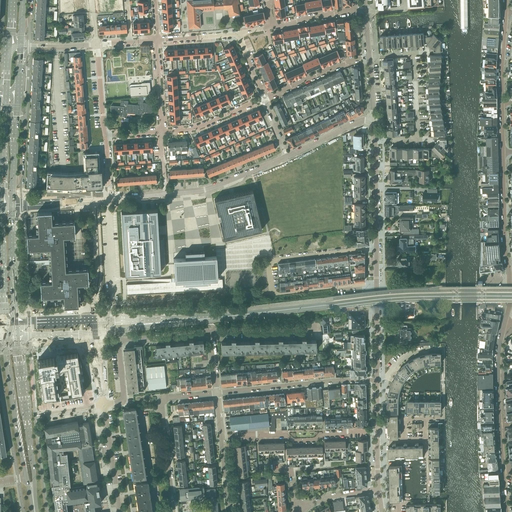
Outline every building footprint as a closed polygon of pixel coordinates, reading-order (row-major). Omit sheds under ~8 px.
[(189,29),(189,30),(190,30),(191,30),(192,30),(192,29),(192,28),(200,27),(199,13),(202,10),(214,10),(214,9),(224,8),(224,9),(228,9),(229,16),(240,14),(237,3),(240,3),(238,0),(186,0),(189,28),(189,29)] [(487,14),(487,15),(501,16),(501,8),(500,0),(485,0),(486,7),(486,14),(487,14)] [(36,16),(36,22),(45,23),(46,7),(37,6),(36,13),(35,16),(36,16)] [(485,20),(485,24),(493,24),(493,23),(500,23),(500,18),(501,16),(487,15),(487,20),(485,20)] [(341,32),(338,32),(339,39),(354,38),(352,20),(345,20),(344,19),(343,19),(344,32),(341,32)] [(45,23),(36,22),(35,29),(35,32),(35,39),(44,39),(45,23)] [(74,33),(72,33),(72,39),(84,38),(85,38),(85,32),(84,32),(84,26),(73,27),(74,33)] [(427,43),(430,46),(438,37),(434,34),(432,36),(431,36),(431,32),(430,31),(428,31),(427,32),(427,34),(424,35),(425,42),(427,41),(427,43)] [(490,48),(490,53),(497,53),(499,37),(484,35),(488,36),(487,47),(490,48)] [(438,37),(430,46),(434,49),(436,49),(436,52),(443,51),(443,48),(441,48),(441,43),(442,41),(438,37)] [(228,47),(224,49),(226,54),(235,50),(233,45),(231,45),(231,44),(227,46),(228,47)] [(235,50),(226,54),(228,58),(237,54),(235,50)] [(337,50),(332,52),(336,61),(341,59),(337,50)] [(80,52),(70,53),(70,55),(73,57),(74,62),(82,61),(82,59),(82,56),(80,56),(80,52)] [(332,52),(327,54),(331,63),(336,61),(332,52)] [(262,53),(253,56),(255,61),(264,57),(262,53)] [(237,54),(228,58),(230,63),(239,59),(237,54)] [(327,54),(323,56),(327,65),(331,63),(327,54)] [(318,57),(317,57),(322,67),(327,65),(323,56),(318,58),(318,57)] [(264,57),(255,61),(257,66),(267,62),(267,61),(266,62),(264,57)] [(317,57),(313,59),(316,68),(321,66),(322,67),(317,57)] [(33,68),(33,74),(42,75),(43,58),(34,58),(34,65),(33,65),(33,68)] [(383,66),(384,66),(394,66),(393,58),(387,58),(387,60),(382,61),(383,66)] [(239,59),(230,63),(232,68),(241,64),(239,59)] [(313,59),(308,61),(311,70),(316,68),(313,59)] [(486,59),(485,68),(487,68),(487,67),(497,68),(497,60),(486,59)] [(308,61),(303,63),(307,73),(307,72),(311,70),(308,61)] [(267,62),(257,66),(258,66),(259,66),(261,71),(270,67),(267,62)] [(303,65),(298,67),(302,75),(307,73),(303,63),(302,63),(303,65)] [(241,64),(232,68),(234,72),(243,68),(241,64)] [(270,67),(261,71),(263,75),(272,72),(270,67)] [(298,67),(294,69),(298,78),(302,75),(298,67)] [(360,67),(352,67),(352,72),(353,72),(354,76),(360,75),(360,70),(360,68),(360,67)] [(243,68),(234,72),(236,77),(235,77),(235,78),(245,73),(243,68)] [(294,69),(289,71),(293,80),(298,78),(294,69)] [(289,71),(284,73),(288,82),(293,80),(289,71)] [(340,71),(335,73),(339,82),(344,80),(340,71)] [(272,72),(263,75),(265,80),(264,81),(274,76),(272,72)] [(245,73),(235,78),(237,82),(246,78),(244,74),(245,73)] [(335,73),(330,75),(335,84),(336,86),(336,89),(341,86),(340,84),(339,82),(335,73)] [(32,84),(32,91),(41,91),(42,81),(42,75),(33,74),(33,81),(32,81),(32,84)] [(330,75),(326,77),(330,86),(331,89),(334,88),(332,85),(335,84),(330,75)] [(354,80),(354,84),(361,83),(360,75),(354,76),(352,76),(353,80),(354,80)] [(274,76),(264,81),(266,86),(275,82),(273,77),(274,77),(274,76)] [(326,77),(321,79),(325,88),(330,86),(326,77)] [(246,78),(237,82),(239,87),(248,83),(246,78)] [(321,79),(316,81),(320,90),(325,88),(321,79)] [(316,81),(311,83),(315,92),(320,90),(316,81)] [(131,97),(138,97),(144,96),(148,96),(148,94),(150,93),(150,83),(150,82),(142,83),(142,86),(130,87),(131,97)] [(275,82),(266,86),(268,90),(277,87),(275,82)] [(248,83),(239,87),(241,92),(250,88),(248,83)] [(311,83),(306,85),(310,95),(315,92),(311,83)] [(355,89),(355,92),(362,92),(361,83),(354,84),(353,84),(353,89),(355,89)] [(306,85),(302,88),(306,97),(310,95),(306,85)] [(485,91),(485,97),(497,97),(497,92),(497,91),(497,90),(496,86),(493,86),(493,91),(489,92),(489,91),(486,91),(485,91)] [(250,88),(241,92),(243,96),(247,95),(248,96),(251,94),(251,93),(252,93),(250,88)] [(302,88),(297,90),(301,99),(304,98),(306,97),(302,88)] [(386,93),(386,97),(398,96),(398,89),(396,89),(396,91),(387,91),(387,93),(386,93)] [(297,90),(292,92),(296,101),(298,105),(302,103),(301,99),(297,90)] [(31,107),(40,108),(41,91),(32,91),(32,98),(31,98),(31,100),(32,100),(31,107)] [(292,92),(287,94),(292,105),(294,104),(293,102),(296,101),(292,92)] [(355,92),(354,92),(354,97),(355,97),(356,101),(356,104),(360,106),(362,106),(362,104),(360,104),(359,101),(362,100),(362,92),(355,92)] [(227,93),(222,95),(225,104),(231,102),(227,93)] [(292,105),(287,94),(282,96),(287,107),(292,105)] [(222,95),(217,97),(221,106),(225,104),(222,95)] [(144,96),(138,97),(139,97),(138,105),(128,104),(128,101),(128,100),(121,100),(120,106),(111,105),(111,114),(123,115),(123,112),(127,112),(127,113),(138,113),(138,114),(138,111),(142,111),(152,112),(152,103),(143,103),(144,96)] [(217,97),(212,99),(216,108),(221,106),(217,97)] [(349,98),(347,99),(351,107),(349,108),(353,117),(357,115),(352,104),(351,104),(351,102),(349,98)] [(212,99),(208,101),(211,110),(216,108),(212,99)] [(208,101),(203,104),(207,112),(211,110),(208,101)] [(352,102),(351,102),(351,104),(352,104),(357,115),(363,112),(363,106),(362,106),(360,106),(356,104),(352,102)] [(273,105),(277,114),(286,110),(285,107),(281,109),(279,103),(273,105)] [(497,103),(480,103),(480,104),(484,104),(484,112),(497,112),(497,103)] [(203,104),(198,106),(202,115),(207,112),(203,104)] [(198,106),(193,108),(197,117),(202,115),(198,106)] [(31,114),(31,121),(39,121),(40,121),(40,115),(40,114),(41,108),(40,108),(31,107),(31,114)] [(346,107),(343,108),(349,119),(353,117),(349,108),(347,109),(346,107)] [(259,109),(254,111),(258,120),(263,118),(259,109)] [(286,110),(277,114),(282,125),(288,122),(284,115),(285,115),(285,113),(287,112),(286,110)] [(254,111),(249,114),(253,122),(258,120),(254,111)] [(344,111),(339,113),(343,122),(348,120),(344,111)] [(339,113),(334,116),(339,124),(343,122),(339,113)] [(249,114),(244,116),(248,125),(253,122),(249,114)] [(244,116),(239,118),(243,127),(248,125),(244,116)] [(334,116),(329,118),(334,127),(339,124),(334,116)] [(239,118),(234,120),(238,129),(243,127),(239,118)] [(329,118),(325,120),(329,129),(334,127),(329,118)] [(234,120),(229,122),(233,131),(238,129),(234,120)] [(325,120),(320,123),(324,131),(329,129),(325,120)] [(30,130),(30,137),(39,138),(39,121),(31,121),(30,121),(30,128),(29,128),(29,130),(30,130)] [(229,122),(224,124),(228,133),(233,131),(229,122)] [(320,123),(315,125),(320,134),(324,131),(320,123)] [(224,124),(219,127),(223,136),(228,133),(224,124)] [(315,125),(311,127),(315,136),(320,134),(315,125)] [(497,125),(482,125),(482,130),(485,130),(485,136),(491,136),(491,133),(497,133),(497,136),(497,131),(497,130),(497,128),(497,127),(497,125)] [(219,127),(214,129),(218,138),(223,136),(219,127)] [(311,127),(306,130),(310,138),(315,136),(311,127)] [(388,129),(387,129),(388,135),(393,135),(393,137),(401,136),(400,128),(398,128),(388,129)] [(214,129),(209,131),(213,140),(218,138),(214,129)] [(304,131),(301,132),(306,141),(310,138),(306,130),(306,129),(303,130),(304,131)] [(353,135),(353,141),(363,141),(363,135),(356,135),(356,129),(349,132),(349,135),(353,135)] [(209,131),(204,133),(208,142),(213,140),(209,131)] [(301,132),(297,134),(301,143),(306,141),(301,132)] [(204,133),(199,135),(203,144),(208,142),(204,133)] [(297,134),(292,137),(296,145),(301,143),(297,134)] [(199,135),(194,138),(198,147),(203,144),(199,135)] [(29,147),(29,154),(38,154),(39,138),(30,137),(29,144),(28,144),(28,147),(29,147)] [(296,145),(292,137),(287,139),(291,148),(296,145)] [(487,138),(487,145),(487,147),(497,147),(497,138),(498,138),(498,137),(487,138)] [(438,142),(435,145),(443,153),(447,149),(445,147),(445,143),(447,143),(447,139),(440,139),(440,142),(438,142)] [(168,146),(165,146),(166,150),(168,150),(172,149),(172,153),(175,153),(175,149),(174,142),(172,142),(172,140),(168,141),(168,142),(168,146)] [(88,141),(80,142),(80,148),(81,150),(85,149),(85,147),(88,147),(88,143),(89,143),(88,141)] [(363,141),(353,141),(353,147),(349,147),(349,153),(356,153),(356,147),(361,147),(361,146),(363,146),(363,141)] [(430,148),(429,148),(429,157),(433,157),(433,155),(437,155),(439,157),(443,153),(435,145),(432,148),(432,150),(430,150),(430,148)] [(481,146),(481,155),(497,154),(497,147),(487,147),(487,145),(486,145),(486,146),(481,146)] [(85,152),(86,171),(88,171),(88,173),(68,174),(47,173),(46,187),(68,188),(89,187),(89,186),(94,185),(94,186),(95,186),(95,188),(103,188),(102,186),(103,186),(101,169),(100,169),(99,151),(85,152)] [(28,163),(28,170),(37,170),(38,154),(29,154),(28,160),(27,163),(28,163)] [(483,167),(483,172),(498,172),(498,155),(497,155),(497,154),(481,155),(479,155),(480,167),(483,167)] [(425,170),(411,170),(411,176),(420,176),(420,182),(429,182),(429,170),(435,170),(435,166),(425,166),(425,170)] [(37,170),(28,170),(27,177),(27,179),(27,186),(36,187),(37,170)] [(411,176),(411,170),(390,170),(390,173),(388,173),(388,179),(390,179),(390,183),(403,183),(403,186),(411,186),(411,181),(408,181),(408,176),(411,176)] [(485,180),(486,182),(499,182),(498,172),(483,172),(483,174),(485,174),(485,180)] [(423,195),(420,195),(420,201),(423,201),(437,201),(440,201),(440,193),(437,193),(437,188),(436,188),(436,186),(431,186),(431,188),(428,188),(428,189),(428,192),(423,192),(423,195)] [(482,199),(499,198),(499,186),(482,186),(482,197),(481,197),(481,199),(482,199)] [(253,190),(214,199),(218,214),(220,213),(222,223),(220,224),(224,238),(262,229),(253,190)] [(385,203),(393,203),(396,203),(397,203),(397,193),(397,192),(396,192),(385,192),(385,193),(385,197),(385,199),(385,203)] [(398,213),(398,210),(413,210),(413,205),(404,205),(385,205),(385,210),(385,215),(396,215),(396,213),(398,213)] [(499,207),(484,207),(484,208),(487,211),(488,211),(488,214),(488,215),(486,217),(486,220),(489,220),(489,215),(498,214),(499,207)] [(142,210),(121,211),(125,274),(146,273),(150,273),(161,272),(161,271),(160,264),(165,264),(163,239),(159,239),(158,235),(159,235),(158,234),(158,227),(158,226),(157,210),(157,209),(146,209),(146,210),(142,210)] [(29,235),(27,235),(28,249),(30,249),(33,249),(37,249),(40,249),(44,248),(47,248),(50,248),(50,255),(51,258),(51,259),(51,260),(51,263),(51,265),(51,268),(51,271),(52,275),(52,279),(52,281),(45,282),(42,282),(41,282),(40,282),(41,294),(41,297),(41,296),(42,296),(43,296),(46,296),(50,296),(53,296),(57,296),(61,295),(63,295),(64,302),(64,305),(64,306),(64,307),(79,306),(78,304),(78,301),(78,297),(78,294),(78,290),(77,287),(77,284),(84,283),(87,283),(88,283),(89,283),(88,269),(86,269),(83,269),(79,269),(76,269),(72,269),(69,270),(66,270),(65,263),(65,260),(65,257),(65,254),(65,250),(64,247),(64,242),(64,239),(64,236),(70,236),(73,236),(75,236),(74,221),(73,221),(69,222),(65,222),(62,222),(58,222),(55,222),(52,223),(52,216),(52,213),(52,211),(37,212),(37,214),(37,217),(38,221),(38,224),(38,228),(38,231),(38,234),(32,235),(29,235)] [(483,220),(483,228),(484,228),(499,227),(499,222),(498,214),(489,215),(489,220),(486,220),(483,220)] [(411,224),(398,224),(398,226),(400,226),(400,230),(403,230),(404,234),(419,234),(419,229),(411,229),(411,224)] [(488,236),(487,236),(487,241),(489,241),(499,240),(498,231),(489,232),(488,232),(488,236)] [(401,245),(398,245),(398,251),(410,251),(416,251),(416,245),(413,245),(413,239),(424,238),(423,235),(401,235),(401,238),(400,238),(401,245)] [(499,240),(489,241),(487,241),(481,241),(480,273),(504,270),(502,261),(501,261),(498,261),(498,259),(500,259),(499,245),(499,240)] [(185,258),(174,258),(175,281),(183,281),(184,281),(185,281),(185,285),(195,284),(198,284),(208,283),(208,279),(209,279),(218,279),(218,278),(216,256),(204,257),(204,251),(185,252),(185,258)] [(402,257),(399,257),(399,266),(413,266),(413,259),(415,259),(415,257),(407,257),(407,256),(402,256),(402,257)] [(350,265),(351,272),(364,270),(364,263),(355,264),(350,265)] [(476,303),(481,303),(482,303),(486,303),(501,303),(501,300),(501,290),(501,287),(482,287),(482,286),(476,286),(476,303)] [(364,305),(363,294),(362,294),(333,298),(334,308),(364,305)] [(400,309),(399,309),(399,315),(402,315),(402,321),(405,321),(404,315),(405,315),(408,315),(408,317),(413,317),(412,314),(414,314),(416,314),(416,309),(415,309),(414,303),(413,303),(409,303),(401,304),(401,307),(401,309),(400,309)] [(482,303),(481,303),(481,307),(485,308),(484,312),(483,311),(482,313),(481,315),(483,317),(500,320),(502,311),(497,310),(497,304),(486,304),(486,303),(482,303)] [(365,320),(364,320),(364,314),(358,314),(358,311),(349,311),(349,318),(349,320),(365,320)] [(479,331),(482,331),(483,331),(496,333),(497,333),(499,320),(491,319),(480,318),(479,326),(479,331)] [(401,343),(407,343),(407,339),(412,339),(412,328),(407,328),(407,324),(401,324),(400,325),(400,327),(401,328),(401,339),(400,340),(400,342),(401,343)] [(482,331),(481,337),(494,339),(496,333),(483,331),(482,331)] [(494,339),(481,337),(479,336),(478,339),(486,341),(485,348),(493,348),(494,339)] [(300,340),(292,341),(292,351),(297,351),(300,351),(305,351),(308,351),(316,351),(316,340),(308,340),(308,341),(306,341),(302,341),(300,341),(300,340)] [(187,342),(179,343),(181,354),(185,353),(188,353),(189,353),(204,351),(203,341),(195,341),(195,342),(193,342),(189,343),(187,343),(187,342)] [(253,341),(245,342),(245,352),(250,352),(253,352),(261,352),(264,352),(269,352),(269,341),(261,341),(261,342),(259,342),(255,342),(253,342),(253,341)] [(276,341),(269,341),(269,352),(273,351),(277,351),(285,351),(288,351),(292,351),(292,341),(285,341),(284,341),(283,341),(278,341),(277,341),(276,341)] [(229,342),(221,342),(222,353),(226,353),(230,352),(238,352),(241,352),(245,352),(245,342),(237,342),(236,342),(231,342),(230,342),(229,342)] [(164,345),(156,345),(157,356),(161,355),(165,355),(173,354),(176,354),(181,354),(179,343),(172,344),(170,344),(166,345),(164,345)] [(124,349),(129,392),(144,390),(142,367),(144,367),(142,345),(134,345),(134,348),(124,349)] [(351,355),(351,358),(364,357),(364,355),(364,354),(364,353),(365,353),(365,352),(366,352),(366,349),(365,349),(365,348),(364,348),(351,348),(351,353),(345,354),(345,350),(336,351),(337,356),(351,355)] [(54,357),(37,360),(40,376),(41,379),(42,387),(42,390),(43,394),(44,397),(44,398),(48,397),(50,397),(51,397),(54,396),(56,396),(71,393),(77,393),(80,392),(81,392),(84,391),(83,388),(82,379),(81,376),(81,372),(80,369),(79,364),(79,361),(78,356),(76,357),(75,353),(60,356),(57,357),(56,357),(54,357)] [(423,355),(417,357),(421,366),(426,365),(423,355)] [(351,358),(351,369),(365,369),(366,368),(366,365),(365,364),(364,364),(364,362),(364,357),(351,358)] [(417,357),(411,359),(417,368),(421,366),(417,357)] [(411,359),(406,363),(412,371),(417,368),(411,359)] [(406,363),(401,367),(409,374),(412,371),(406,363)] [(164,365),(146,367),(148,389),(166,387),(164,365)] [(479,370),(479,374),(489,373),(489,372),(493,372),(493,365),(487,366),(487,367),(486,367),(486,369),(484,369),(483,369),(482,369),(482,370),(479,370)] [(401,367),(397,372),(406,378),(409,374),(401,367)] [(397,372),(394,377),(403,382),(406,378),(397,372)] [(493,388),(493,372),(489,372),(489,373),(479,374),(478,374),(478,388),(480,388),(493,388)] [(394,377),(391,382),(401,386),(403,382),(394,377)] [(186,389),(185,378),(180,379),(177,379),(177,386),(181,386),(181,390),(186,389)] [(391,382),(389,388),(399,391),(401,386),(391,382)] [(305,400),(305,407),(324,406),(324,405),(323,405),(321,387),(307,388),(308,398),(305,398),(305,400)] [(494,404),(494,402),(494,401),(494,399),(494,396),(493,393),(494,393),(493,393),(493,391),(493,388),(480,388),(480,389),(480,392),(480,393),(480,395),(480,396),(480,399),(480,400),(480,402),(480,403),(480,406),(480,408),(481,408),(494,406),(494,404)] [(494,406),(481,408),(478,408),(478,411),(478,412),(478,417),(479,417),(479,418),(478,418),(478,421),(482,421),(482,422),(494,421),(494,420),(494,417),(494,416),(494,412),(494,410),(494,408),(494,406)] [(122,409),(125,427),(138,425),(136,407),(122,409)] [(231,429),(269,426),(269,424),(268,421),(268,418),(268,413),(230,417),(231,429)] [(398,433),(400,433),(401,433),(401,430),(398,430),(398,422),(401,422),(401,419),(399,419),(398,419),(398,414),(388,415),(388,420),(385,420),(386,432),(388,432),(388,438),(399,437),(398,433)] [(365,417),(357,417),(357,420),(352,420),(352,417),(348,417),(348,426),(349,426),(351,426),(351,427),(352,427),(352,426),(357,426),(363,426),(363,423),(366,423),(366,417),(365,417)] [(55,511),(95,511),(94,504),(101,503),(99,495),(98,485),(97,481),(98,481),(95,461),(94,461),(92,449),(91,444),(92,444),(91,437),(90,429),(89,422),(83,423),(83,424),(78,425),(78,421),(44,428),(46,436),(47,443),(51,480),(52,480),(53,484),(52,485),(55,511)] [(125,427),(128,444),(141,442),(138,425),(125,427)] [(481,428),(481,436),(495,435),(495,428),(494,428),(489,428),(481,428)] [(481,443),(481,444),(496,443),(495,435),(481,436),(480,436),(481,436),(482,443),(481,443)] [(128,444),(130,462),(144,460),(141,442),(128,444)] [(407,446),(407,443),(404,443),(404,445),(404,446),(396,446),(396,444),(393,444),(393,446),(389,446),(389,449),(389,459),(395,459),(395,457),(406,456),(406,459),(418,458),(418,456),(423,456),(423,445),(419,446),(419,443),(416,443),(416,446),(407,446)] [(496,443),(481,444),(481,451),(484,451),(496,451),(496,443)] [(144,460),(130,462),(133,479),(146,477),(144,460)] [(483,468),(480,469),(480,472),(488,472),(488,471),(498,471),(497,463),(497,461),(486,462),(484,462),(484,468),(483,468)] [(387,496),(390,496),(390,500),(387,500),(387,501),(403,500),(403,494),(400,494),(400,483),(402,483),(402,471),(400,472),(399,466),(389,466),(389,470),(387,470),(387,473),(389,473),(389,482),(387,482),(387,485),(388,485),(390,485),(390,493),(387,493),(387,496)] [(366,478),(353,479),(354,479),(354,487),(365,485),(366,484),(366,478)] [(134,483),(137,500),(150,498),(148,481),(134,483)] [(271,489),(274,489),(284,488),(284,483),(276,484),(276,486),(274,487),(274,486),(272,486),(272,481),(268,481),(269,489),(269,492),(271,492),(271,489)] [(500,484),(484,485),(486,506),(501,506),(501,505),(500,503),(501,502),(500,495),(498,493),(500,492),(500,484)] [(181,499),(183,511),(186,511),(186,510),(188,510),(188,511),(192,511),(190,498),(204,497),(203,487),(199,488),(199,487),(180,489),(181,499)] [(205,489),(206,497),(216,496),(215,488),(205,489)] [(356,500),(357,504),(369,502),(368,496),(367,495),(346,498),(346,501),(356,500)] [(137,500),(138,511),(152,511),(150,498),(137,500)] [(217,511),(218,511),(216,498),(208,499),(209,511),(217,511)] [(334,511),(344,511),(344,509),(343,509),(342,500),(339,501),(338,500),(337,501),(333,501),(334,511)]
